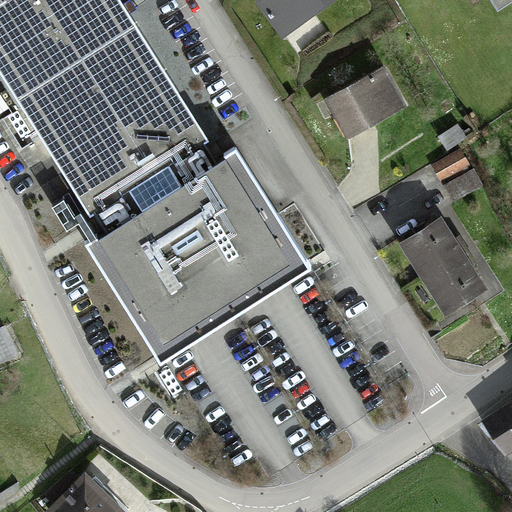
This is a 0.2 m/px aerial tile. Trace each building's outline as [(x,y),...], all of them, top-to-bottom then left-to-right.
[(225,161),(122,0),(0,0),(0,66),(106,232),(90,242),(163,356),(312,261),(242,151),(225,161)] [(333,0),(259,0),(256,3),(284,39),(333,0)] [(382,64),(327,97),(351,137),(406,104),(382,64)] [(471,144),(461,127),(433,143),(443,160),(471,144)] [(446,190),(400,218),(446,291),(491,263),(446,190)] [(511,406),(487,422),(505,452),(511,447),(511,406)] [(120,511),(84,476),(47,511),(120,511)]
